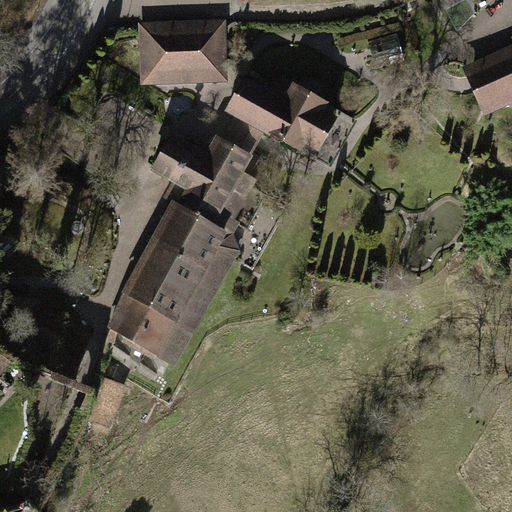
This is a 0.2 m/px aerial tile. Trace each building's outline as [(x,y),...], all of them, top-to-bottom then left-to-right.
[(442,0),(448,10),(467,0),(442,0)] [(221,32),(147,35),(149,74),(223,72),(221,32)] [(407,60),(399,34),(370,43),(378,69),(407,60)] [(511,56),(473,74),(487,106),(511,95),(511,56)] [(258,89),(246,82),(230,110),(235,113),(224,132),(254,149),(265,130),(300,150),(306,141),(321,150),(337,122),(322,113),(327,104),(320,100),(321,97),(319,90),(313,87),(307,89),(305,92),(298,88),(288,106),(268,94),(269,92),(259,86),(258,89)] [(128,291),(114,328),(120,331),(115,344),(122,348),(130,337),(176,364),(234,259),(256,271),(291,208),(249,185),(254,178),(243,171),(251,156),(222,140),(208,161),(171,142),(157,168),(179,181),(168,199),(176,203),(128,291)] [(40,315),(42,303),(16,299),(16,311),(40,315)] [(74,385),(41,373),(36,387),(33,405),(33,421),(51,428),(63,398),(66,399),(74,385)] [(125,390),(105,383),(92,416),(112,423),(125,390)]
